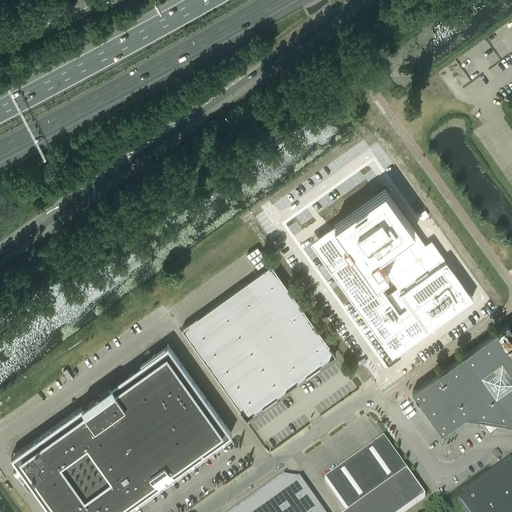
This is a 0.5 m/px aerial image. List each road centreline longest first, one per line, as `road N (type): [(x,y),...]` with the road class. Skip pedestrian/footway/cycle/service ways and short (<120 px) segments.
road 1 (motorway): [(0,253),(358,0)]
road 2 (unclassified): [(511,443),(489,443),(441,477),(370,393),(204,511)]
road 3 (motorway): [(0,150),(276,0)]
road 4 (unknown): [(392,159),(310,214),(304,228),(382,399)]
road 5 (motorway): [(205,0),(0,111)]
road 6 (unknown): [(0,440),(146,333),(172,329)]
road 7 (unknown): [(148,511),(258,431)]
road 8 (unknown): [(258,431),(172,329)]
road 9 (motorway): [(115,0),(0,47)]
